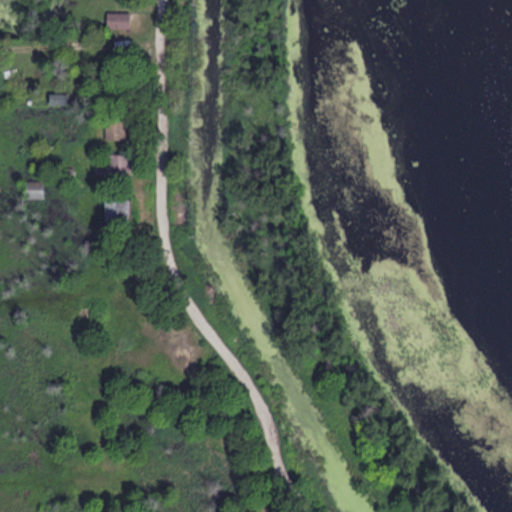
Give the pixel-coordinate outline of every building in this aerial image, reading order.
[(128,12),(103,12),(103,29),(128,29),(128,12)] [(45,105),(64,105),(64,93),(45,93),(45,105)] [(103,139),(126,139),(126,112),(103,112),(103,139)] [(127,175),(127,153),(106,153),(106,175),(127,175)] [(22,198),(43,198),(43,181),(22,181),(22,198)] [(123,197),(100,197),(100,220),(123,220),(123,197)]
